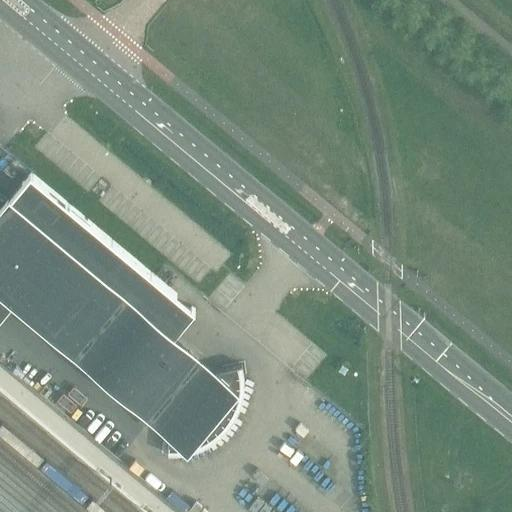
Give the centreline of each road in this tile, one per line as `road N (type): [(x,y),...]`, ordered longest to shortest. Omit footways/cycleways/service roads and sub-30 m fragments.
road 1 (unclassified): [(0,17),(511,437)]
road 2 (unclassified): [(511,415),(10,0)]
